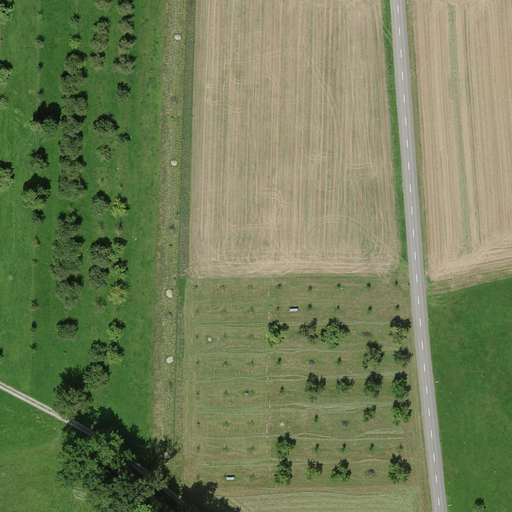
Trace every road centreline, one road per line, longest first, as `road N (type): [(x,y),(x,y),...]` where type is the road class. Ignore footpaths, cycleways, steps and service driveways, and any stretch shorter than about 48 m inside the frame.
road 1 (tertiary): [(441,511),(398,0)]
road 2 (track): [(206,511),(133,454),(0,384)]
